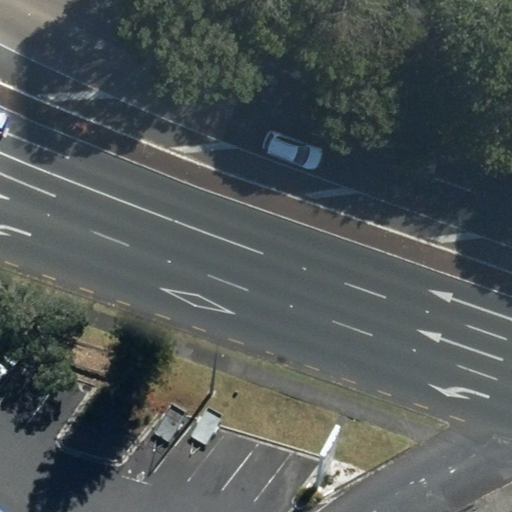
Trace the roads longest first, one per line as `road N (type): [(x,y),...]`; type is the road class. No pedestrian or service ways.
road 1 (primary): [(511,359),(0,158)]
road 2 (primary): [(23,0),(185,84),(511,206)]
